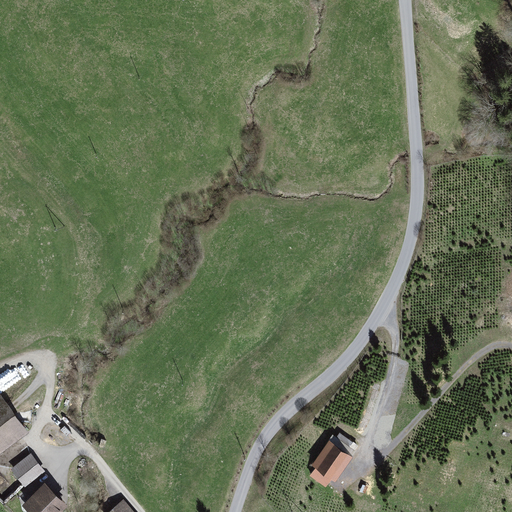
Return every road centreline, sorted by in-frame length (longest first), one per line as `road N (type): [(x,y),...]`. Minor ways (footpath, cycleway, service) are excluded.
road 1 (tertiary): [(237,511),(250,463),(274,424),(352,357),(393,297),(417,228),(404,0)]
road 2 (track): [(511,349),(494,345),(393,449),(374,450),(369,439),(399,351),(393,297)]
